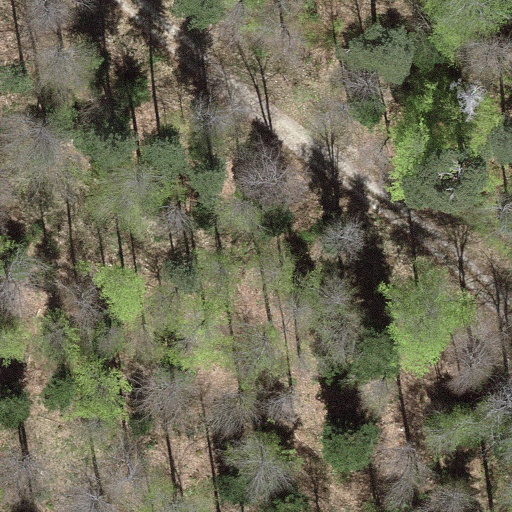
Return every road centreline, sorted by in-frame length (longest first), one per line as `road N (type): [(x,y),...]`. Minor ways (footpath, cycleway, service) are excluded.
road 1 (track): [(511,359),(136,0)]
road 2 (track): [(438,288),(0,166)]
road 3 (track): [(193,53),(511,75)]
